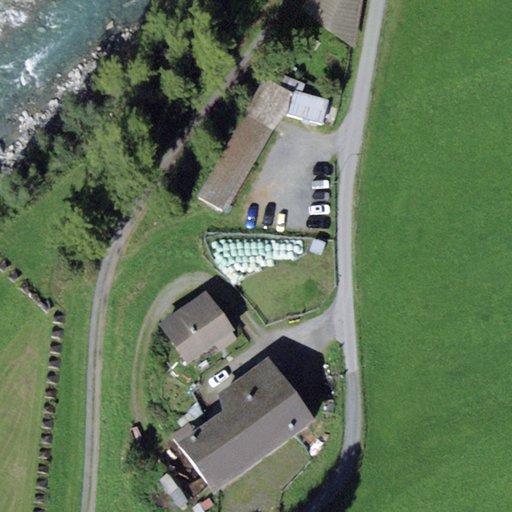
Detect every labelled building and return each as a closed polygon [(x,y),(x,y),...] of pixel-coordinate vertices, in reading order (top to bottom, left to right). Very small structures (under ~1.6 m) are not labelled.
[(361,0),(308,0),(303,9),(355,47),(361,0)] [(292,94),(302,96),(306,86),(270,74),(197,198),(225,217),(286,119),(292,94)] [(292,94),(286,119),(321,128),(328,103),(302,96),(292,94)] [(205,291),(159,326),(189,365),(218,343),(221,347),(237,334),(205,291)] [(225,411),(179,445),(214,494),(316,420),(269,356),(220,391),(225,411)]
